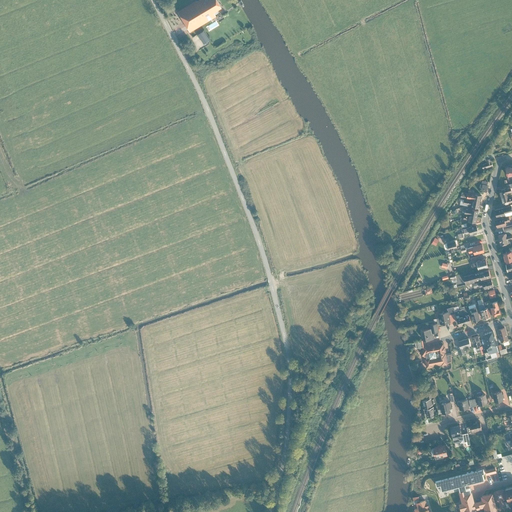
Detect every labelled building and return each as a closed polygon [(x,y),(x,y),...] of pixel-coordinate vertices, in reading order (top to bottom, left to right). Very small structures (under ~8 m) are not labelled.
[(205,0),(200,0),(198,1),(197,0),(196,0),(178,11),(178,13),(179,12),(190,31),(215,17),(213,13),(224,7),(219,0),(205,0)] [(215,17),(223,22),(227,15),(220,10),(215,17)] [(205,30),(198,34),(204,44),(211,40),(205,30)] [(482,164),(483,169),(493,166),(491,158),(485,159),(486,163),(482,164)] [(486,192),(488,182),(482,181),(481,184),(480,184),(479,188),(481,189),(481,191),(486,192)] [(510,186),(499,189),(501,197),(509,195),(509,193),(511,192),(510,186)] [(480,202),(481,196),(472,194),(472,191),(468,190),(467,198),(472,199),(472,200),(480,202)] [(509,195),(501,197),(503,204),(511,201),(511,196),(510,197),(509,195)] [(472,201),(464,199),(463,203),(471,205),(471,206),(479,208),(480,202),(472,200),(472,201)] [(511,208),(511,205),(495,210),(497,218),(506,215),(505,213),(511,210),(511,208)] [(469,215),(477,217),(478,211),(471,209),(470,210),(465,209),(464,214),(469,215)] [(509,217),(495,220),(497,228),(506,226),(505,223),(510,221),(509,217)] [(511,233),(511,224),(503,227),(505,233),(498,235),(500,245),(509,243),(508,240),(511,239),(511,236),(511,235),(507,236),(506,235),(511,233),(511,234),(511,233)] [(478,233),(476,225),(463,229),(464,233),(469,231),(470,235),(478,233)] [(455,241),(447,243),(449,252),(457,250),(455,241)] [(484,252),(482,245),(468,248),(469,253),(474,252),(475,255),(484,252)] [(511,251),(503,254),(506,262),(511,260),(511,251)] [(488,267),(486,259),(476,262),(477,263),(474,264),(474,268),(478,267),(479,270),(488,267)] [(491,277),(489,270),(464,277),(466,285),(474,283),(474,282),(491,277)] [(493,287),(491,279),(474,284),(475,288),(479,287),(479,288),(483,287),(484,290),(493,287)] [(500,314),(497,302),(489,304),(493,317),(497,316),(496,315),(500,314)] [(483,303),(478,305),(483,320),(490,317),(487,308),(485,309),(483,303)] [(480,320),(476,307),(469,309),(473,322),(480,320)] [(465,308),(460,310),(465,325),(471,323),(469,315),(466,316),(465,315),(464,314),(466,313),(465,308)] [(459,327),(465,325),(460,310),(455,311),(455,314),(456,316),(459,315),(459,318),(456,319),(459,327)] [(449,315),(448,312),(438,314),(439,318),(440,324),(440,325),(450,323),(449,315)] [(429,329),(421,331),(423,341),(434,339),(433,333),(439,332),(438,325),(437,323),(429,324),(429,329)] [(508,341),(505,328),(497,330),(501,343),(508,341)] [(499,355),(493,331),(482,334),(488,352),(484,353),(486,359),(499,355)] [(481,345),(479,336),(471,338),(474,347),(475,347),(477,352),(481,351),(479,346),(481,345)] [(471,346),(469,339),(458,342),(460,349),(458,350),(459,355),(465,353),(464,348),(471,346)] [(432,345),(424,347),(422,348),(422,349),(419,353),(426,357),(426,359),(424,359),(426,369),(433,367),(441,365),(442,366),(448,365),(448,363),(451,363),(451,354),(446,355),(446,353),(445,354),(445,352),(446,352),(445,347),(444,347),(443,344),(439,345),(439,343),(432,344),(432,345)] [(502,390),(493,392),(495,401),(504,399),(503,397),(504,397),(503,393),(502,393),(502,390)] [(488,403),(486,393),(476,395),(478,405),(488,403)] [(433,403),(432,397),(422,399),(423,405),(421,405),(424,416),(436,414),(434,405),(430,405),(430,404),(433,403)] [(469,407),(467,398),(458,399),(460,408),(469,407)] [(450,400),(440,402),(442,413),(453,410),(450,400)] [(511,422),(511,413),(503,415),(504,420),(506,420),(507,424),(511,422)] [(482,431),(480,420),(470,422),(470,425),(467,426),(468,431),(472,430),(472,433),(482,431)] [(460,424),(450,426),(454,441),(460,440),(460,442),(464,441),(463,432),(462,433),(460,424)] [(445,444),(434,446),(437,457),(447,454),(445,444)] [(476,470),(435,480),(437,485),(439,484),(440,484),(442,489),(442,490),(459,485),(460,490),(463,502),(459,502),(461,509),(464,509),(464,511),(476,511),(475,506),(477,506),(477,507),(478,507),(479,506),(479,507),(480,506),(483,506),(482,504),(484,504),(486,511),(497,511),(496,505),(494,500),(496,500),(499,499),(500,502),(503,502),(503,499),(506,498),(505,497),(507,497),(505,489),(503,489),(494,491),(495,492),(493,493),(493,492),(482,495),(483,499),(480,500),(479,498),(477,499),(477,501),(474,501),(471,491),(470,487),(466,488),(466,487),(466,484),(465,484),(484,479),(483,473),(485,472),(484,468),(482,469),(476,470)] [(428,511),(425,500),(416,502),(417,507),(414,508),(415,511),(419,511),(418,511),(428,511)]
